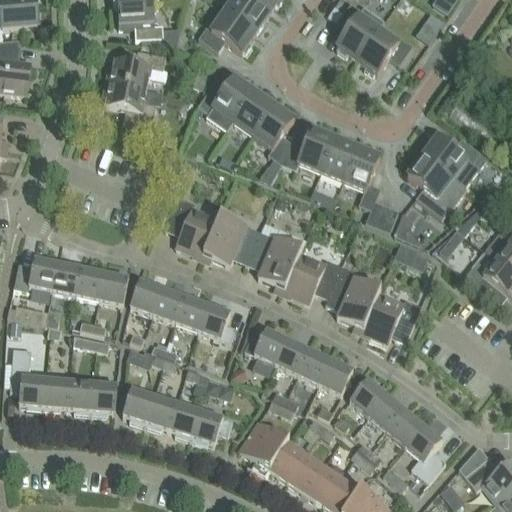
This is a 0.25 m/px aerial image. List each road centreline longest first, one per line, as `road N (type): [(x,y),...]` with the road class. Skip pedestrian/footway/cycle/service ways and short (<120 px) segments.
road 1 (residential): [(511,441),(479,438),(324,334),(195,277),(75,244),(28,213)]
road 2 (residential): [(314,0),(282,48),(276,68),(287,88),(367,128),(388,130),(409,116),(489,0)]
road 3 (residential): [(0,461),(129,464),(248,511)]
road 4 (residential): [(28,213),(64,100),(70,0)]
